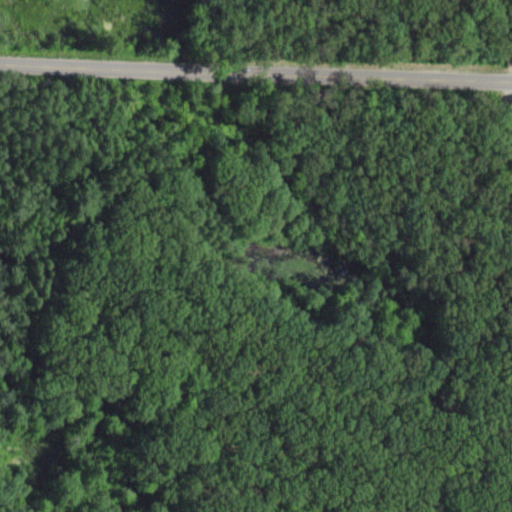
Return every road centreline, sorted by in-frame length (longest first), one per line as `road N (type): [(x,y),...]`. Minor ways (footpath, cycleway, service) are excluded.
road 1 (tertiary): [(0,62),(511,79)]
road 2 (track): [(410,511),(422,462),(501,282),(503,79)]
